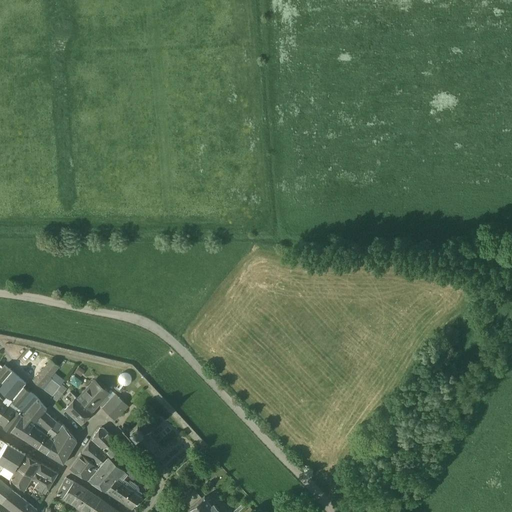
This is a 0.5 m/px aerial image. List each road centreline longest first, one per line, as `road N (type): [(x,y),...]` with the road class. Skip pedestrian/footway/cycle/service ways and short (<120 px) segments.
road 1 (unclassified): [(0,293),(136,319),(172,341),(329,511)]
road 2 (residential): [(0,340),(85,437)]
